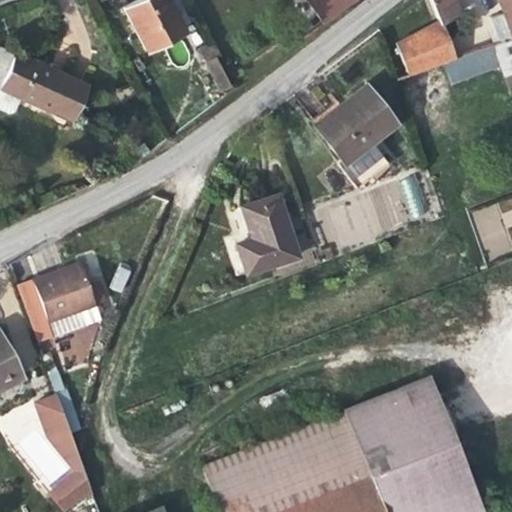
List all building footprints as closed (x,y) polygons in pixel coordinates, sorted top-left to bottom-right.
[(183,31),(166,0),(137,0),(123,8),(145,50),(183,31)] [(304,0),(321,23),(351,0),(304,0)] [(459,13),(453,0),(428,0),(437,22),(395,44),(407,76),(443,63),(455,58),(442,24),(459,13)] [(511,37),(511,0),(497,0),(501,13),(489,18),(497,43),(511,37)] [(511,37),(497,43),(492,45),(499,65),(503,77),(511,73),(511,37)] [(213,43),(198,50),(219,90),(229,85),(215,58),(219,56),(213,43)] [(499,65),(492,45),(455,58),(443,63),(450,83),(499,65)] [(19,97),(71,120),(87,86),(0,46),(0,109),(7,113),(13,111),(19,97)] [(394,124),(364,85),(336,106),(312,125),(339,160),(335,163),(355,189),(387,164),(370,142),(394,124)] [(335,248),(428,225),(417,179),(324,202),(335,248)] [(296,256),(276,195),(239,206),(250,239),(235,244),(244,273),(296,256)] [(93,304),(78,263),(30,280),(45,321),(93,304)] [(118,265),(108,287),(120,292),(130,270),(118,265)] [(0,387),(21,376),(0,336),(0,387)] [(218,511),(476,511),(480,511),(426,376),(200,467),(218,511)] [(65,388),(54,392),(55,394),(69,432),(80,428),(65,388)] [(69,432),(55,394),(34,402),(46,436),(71,468),(72,472),(46,493),(60,510),(75,498),(90,492),(69,432)]
